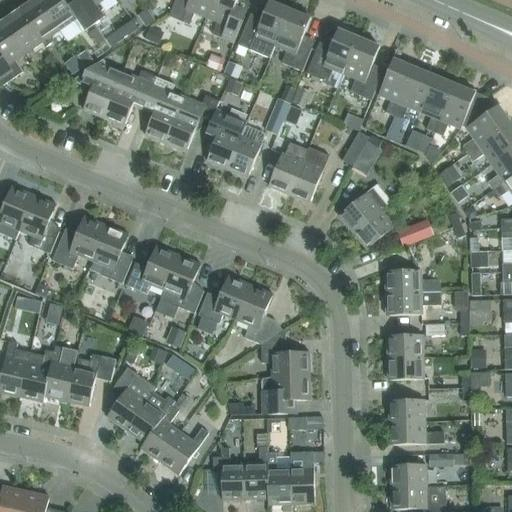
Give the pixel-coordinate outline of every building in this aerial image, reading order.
[(36,0),(32,0),(19,9),(41,42),(58,31),(36,0)] [(62,0),(36,0),(58,31),(75,19),(83,31),(93,24),(79,3),(69,10),(62,0)] [(83,0),(79,3),(93,24),(103,18),(95,6),(103,0),(83,0)] [(206,19),(213,0),(176,0),(169,17),(190,26),(195,14),(206,19)] [(213,0),(206,19),(218,23),(213,36),(234,44),(243,21),(232,16),(238,0),(213,0)] [(275,47),(290,11),(269,2),(259,27),(248,22),(238,46),(271,60),(276,47),(275,47)] [(19,9),(2,21),(24,54),(41,42),(19,9)] [(148,10),(138,17),(146,28),(156,21),(148,10)] [(311,20),(290,11),(275,47),(276,47),(287,52),(282,64),(303,73),(312,49),(301,44),(311,20)] [(0,55),(0,56),(0,55),(0,83),(2,87),(23,72),(15,60),(24,54),(2,21),(0,21),(0,55)] [(150,29),(146,39),(155,43),(160,33),(150,29)] [(97,30),(89,35),(100,50),(107,45),(97,30)] [(344,76),(359,39),(338,31),(328,56),(317,51),(307,74),(328,83),(333,71),(344,76)] [(359,39),(344,76),(355,80),(350,93),(371,101),(381,78),(370,73),(380,48),(359,39)] [(86,50),(78,56),(85,66),(93,60),(86,50)] [(168,57),(166,60),(167,64),(170,66),(174,66),(176,62),(175,58),(172,56),(168,57)] [(84,68),(78,58),(67,65),(74,75),(84,68)] [(211,58),(207,68),(221,73),(225,63),(211,58)] [(386,114),(394,117),(414,69),(393,60),(378,96),(391,101),(386,114)] [(103,61),(73,82),(92,90),(83,111),(104,119),(123,73),(107,67),(103,61)] [(229,64),(224,75),(235,79),(237,73),(234,66),(229,64)] [(408,109),(420,113),(435,77),(414,69),(394,117),(403,121),(408,109)] [(62,72),(52,78),(58,86),(68,79),(62,72)] [(123,73),(104,119),(125,128),(134,107),(144,111),(157,79),(142,72),(138,80),(123,73)] [(426,130),(435,134),(455,86),(435,77),(420,113),(431,118),(426,130)] [(157,79),(144,111),(154,116),(145,136),(166,145),(185,99),(172,94),(175,86),(157,79)] [(231,81),(226,92),(238,96),(242,85),(231,81)] [(287,86),(281,99),(291,103),(297,91),(287,86)] [(461,131),(462,128),(476,94),(455,86),(435,134),(443,138),(449,125),(461,131)] [(297,91),(291,103),(304,109),(311,93),(298,87),(297,91)] [(463,147),(468,155),(511,125),(498,107),(495,109),(488,99),(476,94),(462,128),(466,129),(474,140),(463,147)] [(185,99),(166,145),(187,153),(196,132),(198,132),(203,128),(208,130),(216,111),(219,102),(206,97),(202,106),(185,99)] [(302,112),(291,108),(285,122),(296,127),(302,112)] [(208,130),(206,136),(216,140),(207,162),(228,170),(241,138),(246,126),(247,124),(216,111),(208,130)] [(273,114),(266,132),(277,137),(284,119),(273,114)] [(348,115),(344,126),(358,132),(363,121),(348,115)] [(484,155),(492,166),(511,151),(511,126),(511,125),(468,155),(473,163),(484,155)] [(241,138),(228,170),(248,179),(262,147),(265,138),(263,133),(246,126),(241,138)] [(389,129),(386,138),(400,144),(403,135),(399,133),(389,129)] [(369,138),(359,133),(343,162),(352,167),(367,143),(369,138)] [(367,143),(378,151),(383,144),(372,137),(370,139),(367,143)] [(427,141),(422,153),(426,155),(431,143),(427,141)] [(282,155),(269,187),(289,196),(303,164),(307,154),(291,147),(286,157),(282,155)] [(430,148),(426,158),(433,166),(442,153),(430,148)] [(303,164),(289,196),(310,204),(323,172),(330,157),(309,149),(307,154),(303,164)] [(488,184),(493,191),(511,178),(511,151),(492,166),(499,176),(488,184)] [(447,170),(438,177),(446,189),(456,183),(447,170)] [(511,195),(511,178),(493,191),(498,199),(509,191),(511,195)] [(20,232),(35,196),(13,187),(4,210),(0,208),(0,234),(3,236),(7,227),(20,232)] [(459,188),(451,194),(458,204),(466,198),(459,188)] [(373,189),(367,194),(340,216),(354,234),(381,211),(381,212),(387,207),(373,189)] [(35,196),(20,232),(33,237),(29,247),(50,255),(60,233),(48,228),(57,206),(35,196)] [(469,209),(464,213),(470,220),(475,218),(476,214),(473,210),(469,209)] [(354,234),(368,251),(395,229),(381,212),(381,211),(354,234)] [(454,228),(462,225),(457,214),(449,217),(454,228)] [(92,262),(107,226),(85,217),(76,239),(64,234),(52,262),(73,270),(79,257),(92,262)] [(511,220),(501,221),(501,230),(511,229),(511,220)] [(404,248),(434,236),(428,221),(398,233),(404,248)] [(482,222),(470,225),(471,232),(483,231),(482,222)] [(462,225),(454,228),(458,240),(466,237),(462,225)] [(107,226),(92,262),(105,268),(101,277),(122,286),(132,263),(120,258),(129,236),(107,226)] [(511,238),(511,229),(501,230),(502,239),(511,238)] [(479,239),(471,239),(471,252),(479,252),(479,239)] [(151,287),(164,292),(179,257),(157,247),(148,269),(136,264),(126,287),(147,296),(151,287)] [(483,253),(472,253),(472,269),(483,268),(483,253)] [(192,288),(201,266),(179,257),(164,292),(165,293),(161,302),(173,307),(195,316),(204,293),(192,288)] [(511,264),(502,265),(503,274),(511,273),(511,264)] [(386,295),(442,293),(442,285),(437,281),(421,281),(421,271),(386,272),(386,295)] [(511,273),(503,274),(503,283),(511,283),(511,273)] [(481,274),(472,274),(473,297),(482,297),(481,274)] [(223,317),(236,322),(251,286),(229,277),(220,299),(207,294),(198,317),(219,326),(223,317)] [(41,285),(36,296),(43,299),(47,300),(50,294),(47,288),(41,285)] [(251,286),(236,322),(249,328),(244,340),(261,347),(283,331),(276,322),(264,317),(273,295),(251,286)] [(442,293),(386,295),(387,317),(422,316),(422,308),(442,307),(442,293)] [(18,298),(15,310),(24,312),(26,300),(18,298)] [(511,323),(511,300),(503,301),(504,324),(511,323)] [(491,323),(491,302),(470,302),(470,312),(470,323),(491,323)] [(51,306),(49,314),(61,317),(63,308),(51,306)] [(66,309),(63,320),(76,323),(78,314),(66,309)] [(460,313),(461,325),(469,325),(469,323),(469,312),(460,313)] [(469,325),(461,325),(461,337),(470,337),(469,325)] [(446,327),(427,327),(427,337),(446,337),(446,327)] [(176,329),(170,345),(181,349),(187,333),(176,329)] [(283,331),(261,347),(261,365),(271,365),(272,379),(311,378),(310,354),(286,354),(286,336),(283,331)] [(388,337),(388,360),(423,359),(423,336),(388,337)] [(19,401),(20,401),(30,354),(17,351),(18,345),(9,343),(0,383),(0,393),(20,398),(19,401)] [(44,398),(45,398),(66,403),(65,405),(66,405),(75,368),(60,365),(64,349),(55,347),(54,353),(44,398)] [(135,347),(128,362),(136,365),(142,351),(135,347)] [(155,349),(150,360),(163,365),(167,354),(155,349)] [(44,357),(30,354),(20,401),(21,401),(21,399),(43,404),(45,398),(44,398),(54,353),(46,351),(44,357)] [(487,351),(471,351),(472,373),(483,373),(483,370),(487,370),(487,351)] [(117,361),(101,357),(92,355),(91,362),(79,360),(77,369),(75,368),(66,405),(67,405),(67,403),(90,408),(96,380),(112,383),(117,361)] [(174,356),(166,366),(178,374),(185,364),(174,356)] [(423,359),(388,360),(389,382),(424,381),(423,359)] [(156,389),(144,381),(137,376),(128,369),(114,389),(113,394),(120,399),(107,418),(126,431),(154,393),(156,389)] [(490,374),(471,375),(472,386),(490,386),(490,374)] [(462,377),(462,390),(471,390),(471,377),(462,377)] [(263,416),(287,415),(287,402),(311,401),(311,378),(272,379),(272,393),(262,393),(263,416)] [(471,390),(462,390),(463,402),(471,402),(471,390)] [(126,431),(145,444),(145,445),(172,408),(175,403),(168,398),(166,401),(154,393),(126,431)] [(184,396),(177,406),(183,410),(190,401),(184,396)] [(389,402),(390,424),(425,423),(424,401),(389,402)] [(145,445),(145,444),(141,449),(160,463),(181,434),(169,426),(179,413),(172,408),(145,445)] [(244,408),(230,409),(233,417),(245,416),(244,408)] [(323,418),(306,419),(306,431),(323,431),(323,418)] [(306,419),(291,419),(291,432),(306,431),(306,419)] [(391,447),(426,446),(445,445),(445,433),(425,434),(425,423),(390,424),(391,447)] [(181,434),(160,463),(179,476),(209,434),(202,429),(193,442),(181,434)] [(267,435),(257,435),(258,449),(267,448),(267,435)] [(464,442),(464,455),(473,454),(472,442),(464,442)] [(259,465),(244,465),(246,501),(268,501),(269,500),(267,455),(267,448),(258,449),(259,465)] [(246,501),(244,465),(230,466),(229,450),(220,450),(221,458),(221,470),(223,502),(246,501)] [(268,507),(283,506),(283,511),(291,511),(292,509),(293,509),(293,506),(292,506),(290,470),(276,471),(276,454),(267,455),(269,500),(268,501),(268,507)] [(315,505),(314,454),(304,454),(305,470),(290,470),(292,506),(293,506),(315,505)] [(473,454),(464,455),(464,467),(473,467),(473,454)] [(430,468),(454,468),(454,455),(430,456),(430,468)] [(221,458),(213,458),(213,470),(221,470),(221,458)] [(391,467),(392,489),(427,488),(426,466),(391,467)] [(427,488),(392,489),(392,511),(426,510),(427,510),(441,510),(441,508),(441,487),(427,488)] [(0,511),(21,511),(26,493),(3,488),(0,499),(0,511)] [(26,493),(21,511),(46,511),(50,498),(26,493)]
